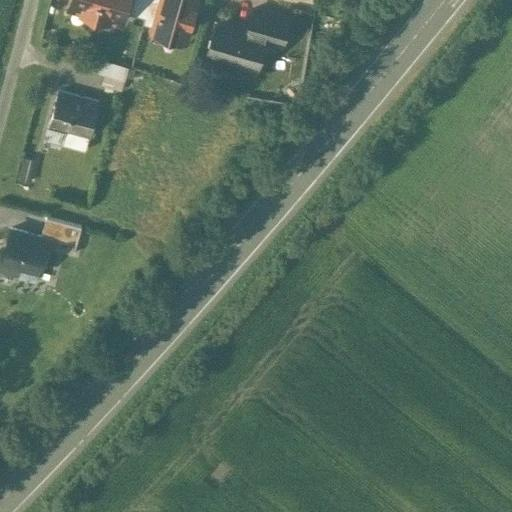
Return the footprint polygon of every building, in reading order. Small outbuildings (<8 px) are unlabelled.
[(72,0),(71,7),(96,14),(100,0),(72,0)] [(100,0),(96,14),(122,21),(127,0),(100,0)] [(162,0),(154,31),(185,40),(196,0),(162,0)] [(248,29),(217,20),(208,51),(225,56),(223,63),(240,68),(240,65),(256,69),(265,38),(282,43),(290,17),(255,7),(248,29)] [(128,66),(94,55),(90,69),(104,73),(124,79),(128,66)] [(124,79),(104,73),(101,84),(122,89),(124,79)] [(98,100),(59,90),(50,124),(89,135),(98,100)] [(81,225),(47,215),(41,235),(49,237),(47,245),(74,252),(81,225)] [(41,235),(11,227),(0,267),(17,272),(19,264),(40,270),(47,245),(49,237),(41,235)]
